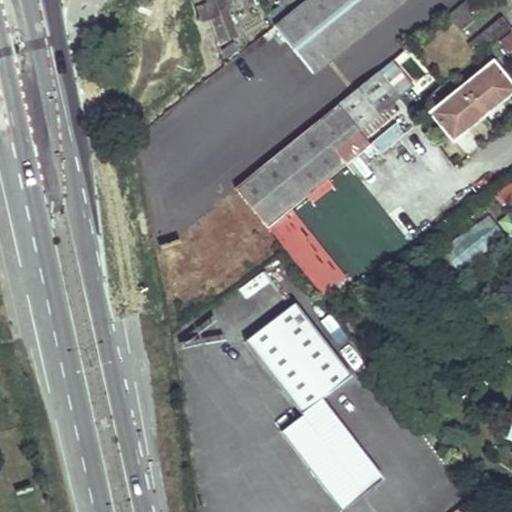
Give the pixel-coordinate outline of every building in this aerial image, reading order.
[(150,0),(92,0),(94,8),(150,0)] [(207,0),(210,5),(207,6),(210,18),(214,17),(223,40),(240,34),(226,0),(207,0)] [(309,0),(277,25),(315,71),(403,0),(309,0)] [(296,0),(283,0),(289,10),(298,3),(296,0)] [(461,4),(450,12),(461,25),(472,18),(461,4)] [(511,27),(504,17),(472,42),(481,54),(499,40),(511,29),(511,27)] [(389,117),(381,108),(412,83),(392,59),(340,102),(236,186),(267,227),(371,143),(366,136),(389,117)] [(511,83),(494,62),(433,112),(452,136),(466,124),(469,128),(504,100),(501,95),(511,88),(511,83)] [(511,88),(501,95),(504,100),(511,93),(511,88)] [(397,122),(373,142),(382,153),(406,133),(397,122)] [(466,124),(452,136),(455,140),(469,128),(466,124)] [(506,210),(511,205),(511,182),(495,196),(506,210)] [(486,214),(440,254),(459,276),(505,236),(486,214)] [(377,469),(317,389),(349,366),(293,293),(243,331),(298,404),(277,420),(336,499),(377,469)]
